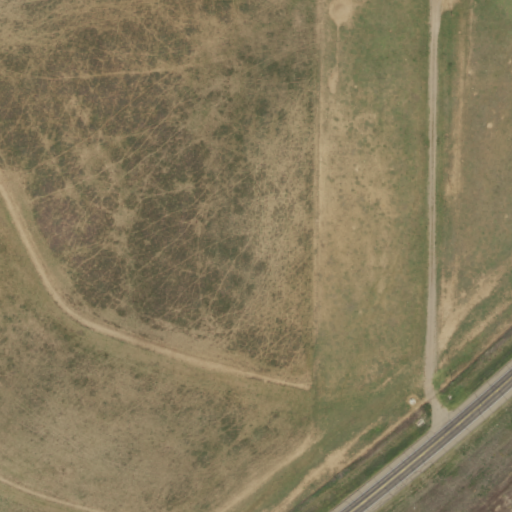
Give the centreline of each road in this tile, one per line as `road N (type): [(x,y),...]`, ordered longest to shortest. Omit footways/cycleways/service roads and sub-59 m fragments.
road 1 (residential): [(434,445),(429,0)]
road 2 (primary): [(353,511),(511,373)]
